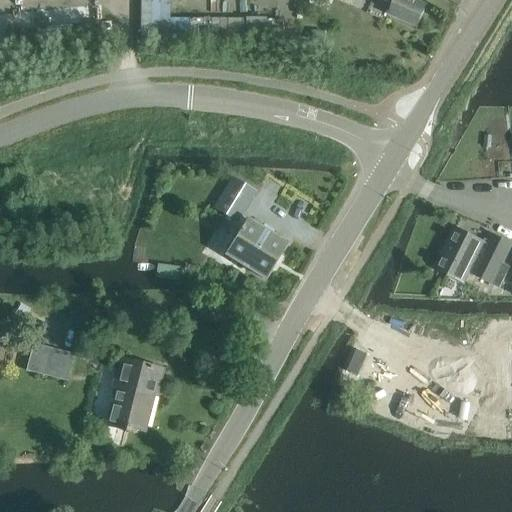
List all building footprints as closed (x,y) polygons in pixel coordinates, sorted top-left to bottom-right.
[(230,16),(172,16),(172,0),(141,0),(141,39),(230,40),(230,16)] [(417,28),(427,6),(414,0),(382,0),(394,5),(389,16),(417,28)] [(285,37),(285,16),(241,17),(241,38),(285,37)] [(214,209),(234,221),(253,191),(232,178),(214,209)] [(225,254),(265,280),(286,246),(246,220),(225,254)] [(489,245),(455,228),(447,246),(450,248),(438,272),(463,285),(469,273),(500,289),(510,269),(502,265),(511,246),(493,236),(489,245)] [(67,382),(74,355),(32,345),(25,372),(67,382)] [(158,385),(161,372),(158,371),(158,370),(123,361),(123,362),(119,361),(113,387),(116,388),(107,426),(125,431),(124,433),(128,434),(129,429),(143,432),(155,384),(158,385)]
